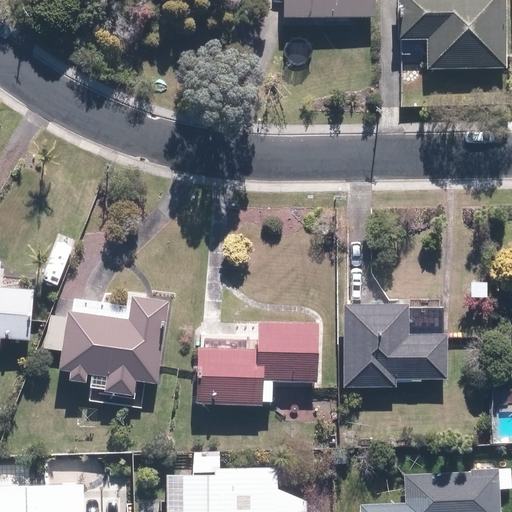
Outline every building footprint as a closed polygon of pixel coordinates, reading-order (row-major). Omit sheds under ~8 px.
[(291,0),(291,10),(374,10),(374,0),(291,0)] [(504,0),(407,0),(408,34),(435,34),(436,58),(505,58),(504,0)] [(0,346),(3,344),(4,334),(33,336),(37,285),(2,282),(5,256),(0,255),(0,346)] [(76,317),(57,315),(53,346),(70,348),(68,364),(153,376),(164,301),(138,297),(134,320),(77,311),(76,317)] [(400,304),(336,304),(337,388),(389,388),(389,381),(440,381),(440,335),(400,335),(400,304)] [(264,348),(206,346),(204,392),(268,394),(268,375),(316,377),(318,327),(265,325),(264,348)] [(278,470),(178,471),(178,511),(299,511),(299,498),(278,498),(278,470)] [(494,511),(493,470),(397,475),(399,503),(355,505),(355,511),(494,511)] [(0,511),(84,511),(85,479),(0,478),(0,511)]
